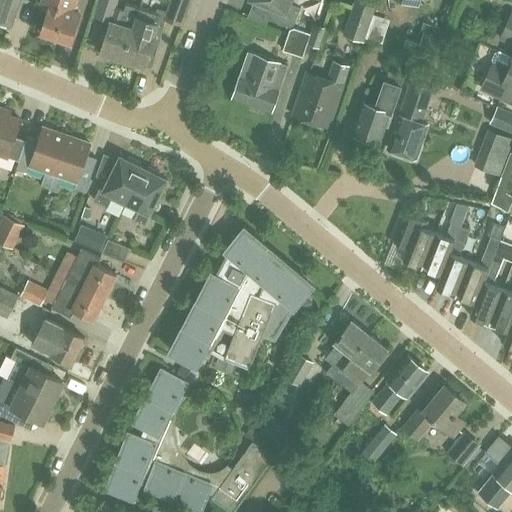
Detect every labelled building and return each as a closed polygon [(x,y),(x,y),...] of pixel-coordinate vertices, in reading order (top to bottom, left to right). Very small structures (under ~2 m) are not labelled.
[(0,0),(0,19),(12,23),(18,0),(0,0)] [(71,41),(80,13),(72,10),(75,0),(42,0),(40,7),(48,10),(41,32),(45,33),(45,36),(52,38),(54,36),(71,41)] [(123,9),(116,7),(118,0),(98,0),(93,16),(110,21),(100,51),(122,58),(139,6),(126,2),(123,9)] [(189,0),(170,0),(167,10),(184,16),(189,0)] [(289,2),(289,0),(256,0),(272,6),(268,18),(287,25),(293,23),(300,7),(289,2)] [(372,13),(373,13),(377,2),(372,0),(353,0),(343,34),(364,41),(366,37),(364,37),(372,13)] [(139,6),(122,58),(151,67),(159,40),(158,40),(167,15),(140,6),(139,6)] [(511,8),(511,9),(499,38),(511,44),(511,8)] [(390,19),(373,13),(372,13),(364,37),(366,37),(383,43),(390,19)] [(320,48),(326,29),(327,27),(313,22),(310,32),(310,33),(307,44),(320,48)] [(310,33),(310,32),(293,27),(289,28),(282,49),(302,55),(306,43),(307,44),(310,33)] [(438,52),(443,38),(423,31),(418,46),(438,52)] [(413,53),(418,42),(406,38),(402,49),(394,46),(387,68),(389,69),(386,80),(384,79),(375,106),(363,102),(353,133),(356,134),(355,137),(374,143),(375,141),(377,142),(383,124),(388,125),(392,112),(391,111),(400,85),(399,85),(403,73),(406,74),(413,53)] [(272,108),(287,64),(247,50),(232,94),(272,108)] [(511,56),(499,50),(495,51),(491,58),(492,59),(479,88),(511,103),(511,56)] [(343,83),(349,64),(333,59),(327,77),(307,71),(292,115),(328,127),(343,83)] [(419,121),(430,89),(411,82),(400,114),(399,114),(387,149),(401,154),(402,158),(410,160),(413,157),(415,158),(427,123),(419,121)] [(511,133),(511,111),(497,105),(489,123),(511,133)] [(0,153),(19,160),(23,149),(11,145),(21,118),(9,114),(10,111),(0,106),(0,153)] [(48,187),(67,134),(43,126),(39,138),(28,134),(16,168),(28,171),(30,165),(46,170),(41,185),(48,187)] [(481,153),(503,161),(511,139),(489,130),(481,153)] [(67,134),(48,187),(56,190),(60,175),(77,181),(75,187),(86,191),(97,158),(88,155),(91,148),(89,147),(90,142),(67,134)] [(125,204),(144,166),(140,164),(141,162),(129,155),(127,158),(120,155),(107,180),(104,179),(94,199),(108,205),(111,198),(125,204)] [(144,166),(125,204),(125,205),(127,201),(140,208),(134,219),(146,224),(152,212),(150,211),(167,178),(160,174),(161,171),(149,165),(147,168),(144,166)] [(511,208),(511,194),(507,192),(511,180),(501,176),(491,202),(508,211),(510,207),(511,208)] [(437,231),(436,231),(429,228),(435,215),(409,204),(393,243),(408,249),(405,257),(417,262),(415,265),(422,268),(437,231)] [(91,207),(85,205),(81,215),(88,217),(91,207)] [(0,242),(13,249),(25,224),(4,214),(0,221),(0,242)] [(437,231),(422,268),(427,270),(429,267),(443,273),(456,240),(462,227),(451,222),(446,235),(437,231)] [(82,223),(76,238),(89,243),(95,229),(82,223)] [(313,283),(245,226),(226,248),(228,250),(216,272),(212,271),(170,349),(196,363),(203,350),(209,352),(210,352),(225,328),(234,332),(225,355),(250,365),(264,331),(275,338),(294,305),(313,283)] [(456,296),(470,261),(461,257),(466,244),(464,243),(469,229),(462,226),(456,240),(443,273),(438,284),(451,290),(449,293),(456,296)] [(495,256),(502,240),(490,235),(478,264),(470,261),(456,296),(461,298),(462,295),(477,301),(490,269),(495,256)] [(124,261),(129,246),(106,237),(101,252),(124,261)] [(491,322),(505,289),(494,285),(499,273),(497,272),(503,258),(511,261),(511,243),(502,240),(495,256),(490,269),(477,301),(472,314),(483,319),(482,322),(490,325),(491,322)] [(79,255),(68,278),(105,297),(117,273),(98,264),(101,257),(83,248),(79,255)] [(55,304),(53,306),(71,316),(74,310),(94,320),(105,297),(68,278),(55,304)] [(41,305),(44,298),(49,288),(29,279),(20,295),(41,305)] [(0,313),(7,317),(19,294),(0,284),(0,313)] [(509,330),(511,323),(511,292),(505,289),(491,322),(490,325),(494,326),(495,324),(509,330)] [(71,362),(84,336),(46,317),(33,343),(71,362)] [(335,378),(368,332),(352,319),(334,341),(337,342),(324,357),(332,363),(326,371),(335,378)] [(371,370),(388,348),(368,332),(335,378),(351,391),(334,412),(348,423),(374,390),(362,379),(370,369),(371,370)] [(63,381),(45,372),(50,363),(17,347),(12,357),(17,359),(7,378),(53,401),(63,381)] [(300,385),(314,361),(299,353),(285,376),(286,377),(279,387),(275,395),(283,400),(288,393),(291,395),(298,384),(300,385)] [(407,395),(428,370),(408,354),(387,379),(388,380),(371,400),(387,413),(404,393),(407,395)] [(129,432),(108,487),(133,497),(140,480),(147,482),(146,485),(201,507),(208,491),(213,494),(212,497),(232,511),(233,511),(275,455),(253,440),(233,467),(228,463),(226,465),(224,467),(221,468),(219,469),(216,470),(214,470),(211,470),(208,471),(205,470),(203,470),(200,469),(198,468),(195,466),(193,465),(191,463),(189,461),(187,459),(185,457),(184,454),(182,452),(180,449),(178,446),(177,443),(175,440),(174,437),(174,433),(173,430),(173,426),(173,423),(173,420),(174,416),(175,413),(176,410),(178,407),(179,404),(181,401),(184,398),(186,396),(181,392),(187,381),(185,380),(177,375),(162,368),(135,420),(149,428),(145,438),(129,432)] [(53,401),(7,378),(7,379),(4,377),(0,385),(0,413),(31,428),(36,418),(43,421),(53,401)] [(455,413),(465,401),(444,383),(423,409),(422,408),(418,405),(402,425),(419,440),(435,419),(453,435),(464,421),(455,413)] [(0,438),(11,441),(16,425),(0,420),(0,438)] [(374,461),(376,458),(397,433),(385,423),(361,451),(374,461)] [(464,465),(482,443),(465,429),(447,451),(464,465)] [(494,472),(477,491),(498,508),(511,490),(511,445),(499,434),(486,450),(487,451),(479,460),(494,472)]
